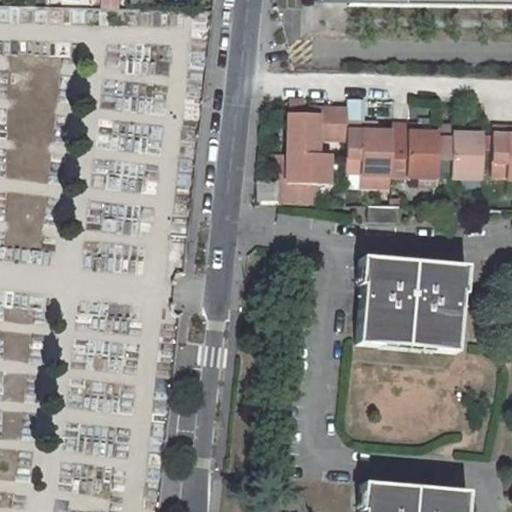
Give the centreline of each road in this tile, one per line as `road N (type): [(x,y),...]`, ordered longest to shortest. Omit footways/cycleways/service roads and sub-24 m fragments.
road 1 (unknown): [(221,237),(324,243),(303,452),(511,471)]
road 2 (unclassified): [(191,511),(239,78)]
road 3 (residential): [(239,78),(511,88)]
road 4 (unknown): [(324,243),(511,250)]
